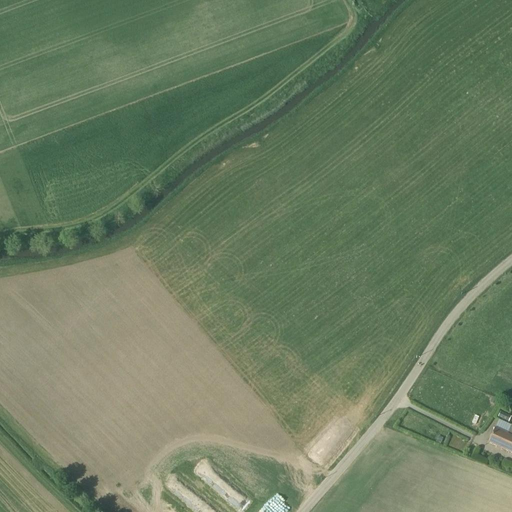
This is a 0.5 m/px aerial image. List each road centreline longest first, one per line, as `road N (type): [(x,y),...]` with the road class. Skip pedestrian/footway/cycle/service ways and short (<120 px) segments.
road 1 (track): [(0,237),(71,227),(132,193),(310,65),(355,24),(347,0)]
road 2 (unclassified): [(511,260),(443,328),(303,511)]
road 3 (unknown): [(396,399),(511,455)]
